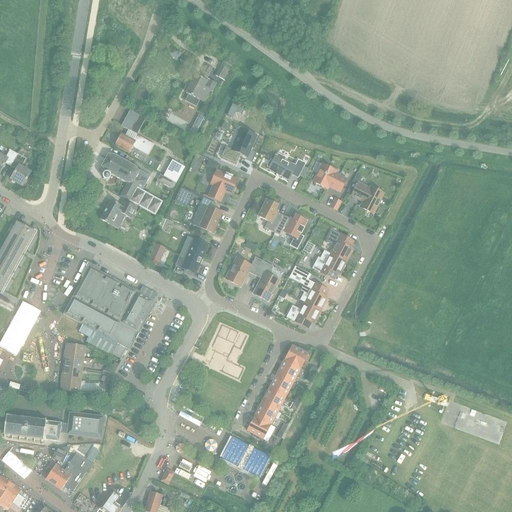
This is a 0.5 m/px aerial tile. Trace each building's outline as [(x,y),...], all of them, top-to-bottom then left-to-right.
[(215,75),(225,81),(233,68),(222,62),(215,75)] [(206,80),(212,68),(206,65),(200,77),(196,75),(186,93),(204,102),(210,90),(212,91),(216,83),(210,80),(205,88),(204,87),(207,81),(206,80)] [(225,147),(221,158),(235,164),(240,154),(247,157),(256,135),(240,128),(231,150),(225,147)] [(114,146),(128,153),(132,147),(147,155),(153,144),(136,135),(133,141),(121,134),(114,146)] [(0,171),(5,163),(10,166),(17,155),(10,151),(5,158),(0,154),(0,171)] [(155,215),(163,201),(137,186),(140,181),(135,178),(137,174),(136,173),(138,171),(133,165),(114,155),(107,154),(101,166),(104,171),(106,172),(104,172),(102,175),(103,178),(106,180),(109,179),(110,176),(110,174),(125,182),(127,183),(120,196),(128,201),(129,201),(155,215)] [(270,161),(267,167),(269,168),(268,170),(288,180),(291,175),(297,178),(305,164),(298,160),(295,166),(284,160),(285,158),(278,154),(277,156),(275,155),(272,162),(270,161)] [(17,155),(10,166),(16,169),(10,179),(23,186),(31,173),(21,167),(25,160),(17,155)] [(168,159),(165,163),(179,171),(182,167),(168,159)] [(336,171),(322,165),(313,182),(326,189),(328,186),(340,192),(346,180),(334,174),(336,171)] [(225,175),(216,171),(210,185),(213,186),(208,197),(220,202),(224,193),(223,193),(224,190),(231,194),(237,180),(232,178),(232,176),(226,173),(225,175)] [(170,187),(173,182),(159,174),(156,179),(170,187)] [(363,201),(360,207),(373,214),(374,212),(376,213),(379,208),(377,207),(384,194),(370,187),(369,189),(358,183),(351,196),(359,200),(360,199),(363,201)] [(200,204),(207,208),(198,227),(213,234),(222,213),(213,209),(216,204),(203,198),(200,204)] [(330,208),(336,211),(341,202),(335,199),(330,208)] [(117,229),(125,215),(131,219),(137,208),(123,200),(120,205),(110,200),(100,219),(117,229)] [(275,233),(284,216),(277,212),(278,212),(277,212),(275,211),(277,206),(275,205),(276,204),(271,201),(270,202),(266,200),(258,216),(267,221),(264,228),(275,233)] [(284,216),(275,233),(286,239),(288,234),(294,238),(290,246),(297,249),(303,237),(300,235),(300,233),(301,234),(304,228),(303,228),(307,222),(302,219),(303,218),(298,215),(297,216),(295,216),(292,220),(291,219),(290,219),(284,216)] [(10,234),(27,244),(34,232),(17,222),(10,234)] [(330,254),(346,262),(356,243),(332,230),(326,242),(334,246),(330,254)] [(27,244),(10,234),(3,246),(20,256),(27,244)] [(179,257),(175,266),(185,270),(184,273),(192,276),(193,273),(195,274),(208,245),(193,239),(184,259),(179,257)] [(155,244),(149,258),(159,262),(165,249),(155,244)] [(0,251),(0,259),(14,267),(20,256),(3,246),(0,251)] [(312,269),(336,281),(346,262),(330,254),(326,261),(318,257),(312,269)] [(254,276),(262,261),(255,257),(251,266),(236,258),(225,279),(240,287),(248,272),(254,276)] [(0,274),(7,279),(14,267),(0,259),(0,274)] [(262,261),(254,276),(261,279),(253,294),(268,302),(279,281),(268,275),(273,267),(262,261)] [(127,349),(136,332),(137,331),(130,328),(138,314),(144,318),(153,300),(89,265),(63,314),(117,344),(112,354),(121,359),(126,348),(127,349)] [(309,274),(295,267),(291,274),(296,277),(297,275),(304,279),(306,275),(308,276),(309,274)] [(303,292),(299,300),(304,302),(320,311),(330,292),(306,279),(300,291),(303,292)] [(320,311),(304,302),(300,310),(292,306),(286,317),(310,330),(320,311)] [(66,344),(65,356),(83,358),(85,346),(66,344)] [(292,346),(284,360),(300,369),(309,353),(299,347),(298,349),(292,346)] [(65,356),(63,367),(82,370),(83,358),(65,356)] [(284,360),(276,374),(293,383),(300,369),(284,360)] [(80,381),(82,370),(63,367),(62,379),(80,381)] [(313,367),(309,374),(314,376),(318,369),(313,367)] [(269,388),(285,397),(293,383),(276,374),(269,388)] [(310,383),(314,376),(309,374),(306,381),(310,383)] [(79,393),(80,381),(62,379),(60,390),(79,393)] [(269,388),(261,402),(278,411),(285,397),(269,388)] [(298,395),(295,402),(299,404),(303,397),(298,395)] [(261,402),(254,417),(270,426),(278,411),(261,402)] [(295,411),(299,404),(295,402),(291,409),(295,411)] [(46,418),(44,418),(44,420),(37,419),(37,417),(36,417),(35,419),(30,418),(30,416),(29,416),(28,418),(22,417),(23,415),(21,415),(21,417),(15,416),(15,414),(14,414),(14,416),(8,415),(8,413),(6,413),(6,416),(4,415),(4,417),(5,417),(4,426),(4,433),(2,433),(2,435),(4,435),(4,437),(5,437),(6,436),(11,436),(11,438),(13,438),(13,437),(19,437),(19,439),(20,439),(20,438),(26,438),(26,440),(27,440),(27,438),(33,439),(33,441),(35,441),(35,439),(40,440),(40,441),(43,441),(44,441),(44,440),(59,442),(60,433),(67,434),(67,435),(100,439),(103,418),(103,417),(69,413),(68,424),(65,424),(61,423),(45,421),(46,418)] [(270,426),(254,417),(246,431),(252,434),(251,436),(262,442),(270,426)] [(283,423),(279,430),(284,433),(288,426),(283,423)] [(280,439),(284,433),(279,430),(276,437),(280,439)] [(56,449),(52,458),(58,461),(63,463),(71,446),(56,449)] [(55,465),(45,480),(70,496),(92,464),(76,454),(64,471),(55,465)] [(174,473),(167,470),(165,473),(162,479),(161,481),(167,485),(174,473)] [(0,511),(5,511),(21,490),(0,476),(0,477),(0,476),(0,511)] [(118,511),(128,498),(129,494),(124,490),(117,490),(112,489),(98,508),(103,511),(118,511)] [(146,511),(156,511),(162,495),(150,492),(144,511),(146,511)]
